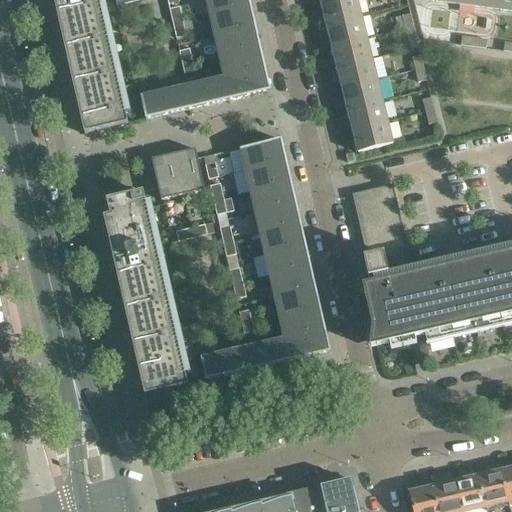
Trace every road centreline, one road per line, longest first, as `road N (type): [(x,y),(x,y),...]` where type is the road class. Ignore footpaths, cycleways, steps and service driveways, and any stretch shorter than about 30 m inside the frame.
road 1 (residential): [(371,441),(275,0)]
road 2 (residential): [(128,496),(371,441)]
road 3 (secondary): [(57,313),(2,82)]
road 4 (secondary): [(128,496),(57,313)]
road 5 (secondary): [(57,313),(53,337),(81,505)]
road 6 (residential): [(511,375),(398,411),(371,441)]
road 7 (residential): [(371,441),(431,443),(511,427)]
road 8 (residential): [(34,511),(0,374)]
